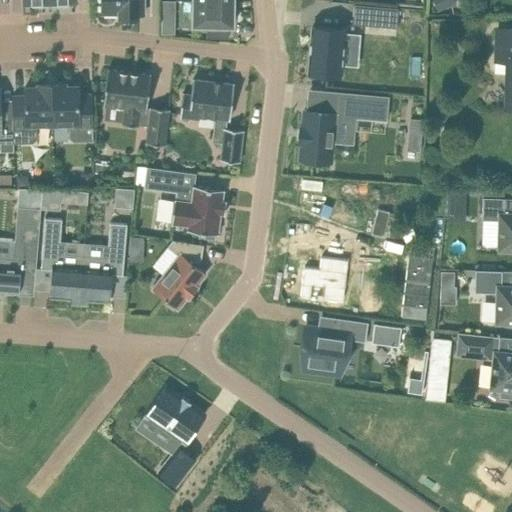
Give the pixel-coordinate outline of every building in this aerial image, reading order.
[(102,0),(102,13),(119,13),(119,17),(139,17),(139,7),(144,7),(144,0),(102,0)] [(233,25),(234,1),(194,0),(194,24),(207,24),(207,36),(229,37),(229,25),(233,25)] [(433,0),(439,11),(457,4),(455,0),(433,0)] [(355,3),(353,23),(397,27),(398,7),(355,3)] [(176,21),(164,21),(163,34),(175,35),(176,21)] [(313,26),(309,71),(341,74),(345,29),(313,26)] [(511,59),(511,82),(511,105),(511,28),(497,28),(496,59),(511,59)] [(104,104),(125,106),(123,123),(138,125),(138,124),(149,125),(147,142),(165,144),(169,109),(151,106),(151,107),(147,106),(151,74),(108,68),(104,104)] [(215,116),(213,141),(223,142),(221,159),(239,161),(243,129),(227,127),(228,118),(230,118),(234,83),(193,79),(192,94),(183,93),(180,115),(199,117),(199,114),(215,116)] [(53,123),(52,82),(38,82),(39,86),(25,86),(26,96),(12,96),(14,142),(33,141),(37,137),(37,123),(53,123)] [(66,82),(52,82),(53,123),(69,122),(69,136),(73,140),(93,140),(93,123),(92,94),(79,94),(79,85),(66,85),(66,82)] [(0,149),(0,150),(14,150),(13,119),(1,120),(0,87),(0,86),(0,149)] [(300,126),(298,143),(301,144),(300,160),(331,162),(333,133),(337,134),(338,117),(386,120),(387,97),(326,92),(324,112),(304,110),(303,126),(300,126)] [(410,118),(409,133),(421,134),(423,119),(410,118)] [(223,200),(225,189),(194,185),(194,186),(179,184),(181,170),(148,166),(145,187),(177,191),(176,199),(175,199),(172,223),(189,225),(188,230),(201,231),(200,236),(215,238),(216,233),(219,234),(221,213),(225,213),(227,200),(223,200)] [(84,172),(81,175),(82,183),(93,183),(92,172),(84,172)] [(11,174),(0,174),(0,185),(11,185),(11,174)] [(25,175),(17,175),(17,186),(28,186),(28,178),(25,175)] [(42,187),(41,207),(60,209),(61,201),(62,189),(42,187)] [(117,187),(115,205),(133,207),(134,188),(117,187)] [(461,202),(461,192),(449,192),(449,202),(461,202)] [(499,249),(511,249),(511,212),(504,212),(505,197),(483,197),(482,219),(500,220),(499,249)] [(18,206),(14,257),(0,256),(0,289),(4,290),(4,292),(17,293),(19,270),(36,271),(41,207),(18,206)] [(66,299),(80,300),(83,254),(60,252),(62,218),(45,217),(41,267),(53,268),(51,296),(66,297),(66,299)] [(107,256),(83,254),(80,300),(94,301),(94,299),(109,300),(111,272),(123,273),(127,223),(109,222),(107,256)] [(153,287),(168,299),(166,302),(173,308),(176,305),(178,307),(188,295),(189,296),(197,286),(196,285),(206,273),(192,262),(195,258),(201,259),(203,244),(174,239),(168,246),(179,255),(153,287)] [(304,265),(300,297),(344,302),(349,258),(321,255),(320,267),(304,265)] [(511,285),(502,285),(502,270),(476,269),(475,292),(497,292),(496,322),(511,322),(511,285)] [(441,271),(441,285),(454,286),(454,271),(441,271)] [(306,325),(303,346),(307,347),(304,369),(335,373),(339,351),(346,353),(348,339),(366,341),(369,321),(342,318),(340,330),(306,325)] [(374,323),(372,342),(399,346),(401,327),(374,323)] [(458,331),(456,353),(494,357),(491,387),(499,388),(499,396),(511,397),(511,351),(499,351),(500,336),(458,331)] [(424,380),(410,378),(408,391),(422,393),(424,380)] [(428,380),(426,398),(444,400),(446,383),(428,380)] [(166,386),(145,417),(169,434),(161,446),(172,453),(159,470),(176,484),(196,459),(182,447),(205,413),(190,402),(191,400),(182,394),(181,396),(166,386)]
